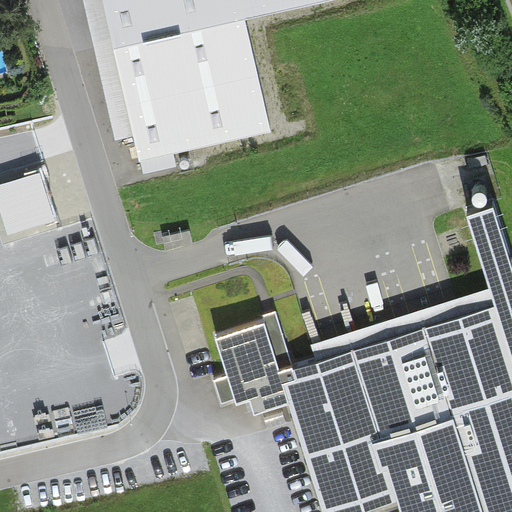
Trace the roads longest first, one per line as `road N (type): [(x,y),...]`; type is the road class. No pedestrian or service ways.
road 1 (residential): [(42,0),(159,370),(161,402),(141,438),(123,447),(0,476)]
road 2 (unknown): [(128,272),(351,207),(376,226),(406,282)]
